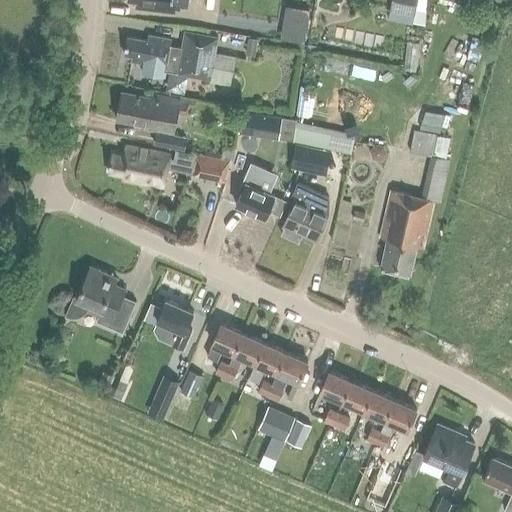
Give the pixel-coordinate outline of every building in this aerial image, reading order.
[(174,5),(188,7),(188,0),(127,0),(128,1),(137,2),(136,8),(173,13),(174,5)] [(417,0),(391,0),(389,11),(414,16),(417,0)] [(296,8),(290,41),(304,44),(309,10),(296,8)] [(206,32),(257,34),(258,17),(207,15),(206,32)] [(177,74),(210,80),(217,36),(185,31),(182,47),(170,45),(171,39),(148,35),(147,41),(127,37),(124,56),(132,58),(131,64),(144,66),(142,74),(165,78),(166,72),(178,74),(177,74)] [(141,128),(173,135),(177,119),(187,121),(191,102),(151,94),(151,97),(123,92),(117,120),(142,125),(141,128)] [(426,111),(422,123),(442,127),(446,114),(426,111)] [(253,113),(249,134),(279,139),(282,117),(253,113)] [(296,140),(353,153),(357,133),(300,119),(296,140)] [(416,246),(423,248),(434,200),(441,202),(448,175),(451,159),(433,156),(437,134),(414,130),(410,151),(431,156),(428,170),(422,197),(391,190),(380,238),(387,239),(381,267),(410,274),(416,246)] [(187,138),(156,132),(153,144),(176,149),(183,151),(184,151),(187,138)] [(312,146),(296,142),(291,168),(306,171),(312,146)] [(389,146),(376,144),(374,157),(386,159),(389,146)] [(111,154),(107,173),(122,176),(121,179),(163,188),(167,168),(179,170),(183,151),(176,149),(174,159),(169,158),(169,155),(124,146),(122,156),(111,154)] [(229,162),(197,156),(193,175),(225,181),(229,162)] [(275,195),(268,192),(274,179),(264,174),(267,169),(252,162),(244,181),(247,182),(237,204),(265,216),(268,211),(275,195)] [(329,196),(298,183),(292,197),(295,199),(284,225),(285,226),(282,233),(300,241),(303,233),(317,239),(329,212),(323,209),(329,196)] [(275,195),(268,211),(279,216),(287,200),(275,195)] [(353,203),(342,200),(337,221),(348,224),(353,203)] [(363,221),(365,213),(356,210),(354,219),(363,221)] [(108,274),(91,267),(78,299),(76,298),(76,296),(75,296),(66,318),(67,318),(68,316),(72,317),(75,317),(79,317),(85,313),(87,310),(90,312),(101,317),(99,322),(97,321),(97,323),(123,334),(122,335),(123,336),(137,302),(136,302),(135,303),(123,298),(126,290),(105,281),(108,274)] [(159,320),(166,324),(159,338),(185,350),(194,330),(187,328),(194,312),(168,300),(164,309),(159,318),(159,320)] [(152,304),(148,313),(159,318),(164,309),(152,304)] [(222,350),(233,354),(234,355),(243,334),(222,324),(207,357),(217,361),(222,350)] [(229,364),(223,377),(232,381),(242,358),(255,364),(265,343),(243,334),(234,355),(233,354),(229,364)] [(278,374),(287,353),(265,343),(255,364),(249,379),(259,383),(265,368),(278,374)] [(287,353),(278,374),(274,384),(268,397),(278,401),(288,378),(299,383),(308,362),(287,353)] [(223,377),(229,364),(220,360),(214,373),(223,377)] [(189,369),(180,390),(194,396),(203,375),(189,369)] [(114,376),(103,372),(98,384),(109,388),(114,376)] [(322,393),(343,402),(353,381),(332,372),(322,393)] [(113,396),(120,399),(127,382),(119,379),(113,396)] [(268,397),(274,384),(263,379),(257,392),(268,397)] [(365,412),(374,390),(353,381),(343,402),(363,411),(365,412)] [(374,390),(365,412),(387,421),(397,400),(374,390)] [(151,414),(163,420),(171,402),(159,397),(151,414)] [(387,421),(382,432),(377,445),(384,448),(394,424),(408,430),(417,409),(397,400),(387,421)] [(268,406),(258,429),(272,435),(284,441),(295,417),(268,406)] [(331,410),(326,422),(333,426),(336,427),(341,414),(331,410)] [(341,414),(336,427),(345,431),(350,419),(341,414)] [(297,419),(288,441),(300,446),(310,424),(297,419)] [(445,482),(457,487),(463,472),(475,445),(455,437),(455,434),(452,430),(438,424),(424,455),(451,467),(445,482)] [(369,441),(377,445),(382,432),(375,429),(369,441)] [(272,435),(259,464),(272,470),(280,452),(284,441),(272,435)] [(508,511),(511,511),(511,465),(494,458),(485,480),(511,491),(511,498),(507,511),(508,511)] [(366,498),(385,506),(401,469),(382,461),(366,498)] [(457,511),(461,504),(442,495),(434,511),(457,511)]
